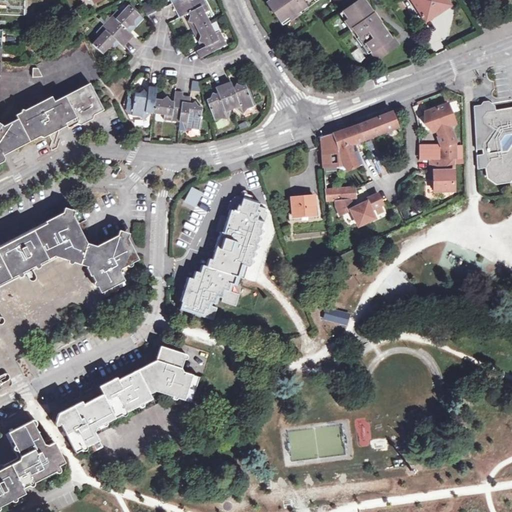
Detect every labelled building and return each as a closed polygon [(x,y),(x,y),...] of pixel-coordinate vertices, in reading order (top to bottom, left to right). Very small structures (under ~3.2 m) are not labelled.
[(209,12),(202,0),(176,0),(172,2),(179,17),(189,12),(191,17),(189,21),(194,24),(200,37),(199,41),(204,43),(206,46),(197,51),(200,57),(225,45),(218,32),(215,33),(205,14),(209,12)] [(272,0),(268,3),(281,22),(288,17),(290,21),(300,14),(299,12),(305,7),(306,9),(315,3),(313,0),(272,0)] [(448,5),(444,0),(412,0),(425,20),(448,5)] [(377,26),(370,15),(360,1),(341,14),(346,21),(342,24),(347,32),(349,31),(355,39),(353,41),(360,50),(363,47),(374,63),(396,47),(390,39),(387,41),(377,26)] [(124,46),(135,35),(130,31),(127,28),(130,26),(135,25),(135,20),(140,14),(130,5),(123,12),(120,10),(99,33),(102,36),(95,44),(105,53),(108,49),(114,48),(114,43),(117,40),(124,46)] [(36,67),(31,67),(31,76),(41,76),(36,67)] [(191,81),(190,90),(197,91),(198,82),(191,81)] [(0,161),(1,161),(2,159),(3,157),(2,156),(1,153),(0,150),(0,146),(10,141),(13,147),(38,135),(41,137),(54,131),(54,126),(58,125),(64,122),(67,127),(77,123),(81,125),(92,119),(91,115),(103,109),(90,82),(53,100),(50,95),(45,97),(24,108),(19,106),(18,111),(14,112),(15,116),(0,122),(0,161)] [(243,112),(247,108),(253,106),(245,85),(242,86),(238,83),(237,87),(233,88),(231,83),(216,89),(218,94),(215,95),(213,94),(211,99),(207,101),(216,121),(223,118),(227,119),(229,111),(237,108),(243,112)] [(165,119),(179,122),(183,122),(188,130),(192,128),(199,130),(203,107),(199,106),(196,101),(194,102),(191,102),(191,97),(184,96),(184,94),(176,92),(173,102),(171,102),(168,99),(163,101),(156,100),(159,89),(151,88),(149,94),(146,93),(144,90),(139,94),(137,94),(134,115),(142,117),(145,122),(151,113),(166,116),(165,119)] [(483,104),(475,105),(476,166),(483,164),(485,175),(494,182),(509,180),(511,176),(511,106),(495,109),(495,105),(488,100),(483,101),(483,104)] [(438,137),(442,148),(457,142),(450,126),(455,124),(448,105),(428,112),(436,131),(438,131),(440,136),(438,137)] [(358,126),(333,134),(348,170),(363,164),(359,154),(354,155),(351,146),(398,127),(393,112),(358,126)] [(348,170),(333,134),(323,137),(323,146),(324,165),(325,179),(340,177),(339,173),(348,170)] [(0,146),(0,150),(1,153),(13,147),(10,141),(0,146)] [(457,142),(442,148),(443,160),(454,160),(457,160),(457,142)] [(443,160),(431,160),(431,172),(434,172),(435,192),(455,192),(454,160),(443,160)] [(327,191),(328,202),(336,201),(351,199),(356,199),(355,188),(327,191)] [(351,199),(336,201),(336,207),(341,216),(351,211),(357,223),(363,225),(376,219),(372,211),(384,205),(379,194),(368,199),(367,202),(355,208),(351,199)] [(315,215),(315,196),(292,198),(293,217),(315,215)] [(196,279),(192,278),(188,276),(179,301),(182,301),(179,308),(211,319),(215,307),(209,305),(211,301),(215,303),(217,295),(221,297),(220,300),(233,305),(238,293),(229,289),(232,281),(236,283),(239,275),(235,273),(238,263),(247,266),(253,263),(252,258),(256,255),(255,250),(259,248),(257,243),(261,240),(260,235),(263,233),(262,228),(264,221),(266,222),(268,214),(266,214),(267,210),(259,208),(260,203),(246,199),(245,200),(242,199),(232,202),(229,210),(232,211),(229,218),(224,216),(218,231),(222,233),(215,251),(216,252),(214,259),(215,259),(213,266),(209,265),(206,273),(199,271),(196,279)] [(0,281),(12,275),(29,265),(39,263),(56,255),(64,258),(90,268),(102,291),(125,280),(121,270),(122,269),(136,263),(136,255),(126,233),(96,247),(85,244),(68,212),(44,223),(45,226),(0,247),(0,281)] [(39,263),(13,276),(16,281),(29,274),(53,262),(51,257),(39,263)] [(215,259),(214,259),(208,257),(206,264),(209,265),(213,266),(215,259)] [(206,273),(209,265),(206,264),(202,263),(199,271),(206,273)] [(243,276),(247,266),(238,263),(235,273),(239,275),(243,276)] [(0,281),(0,288),(16,281),(13,276),(0,281)] [(329,306),(327,315),(349,321),(352,311),(329,306)] [(90,444),(93,450),(99,447),(92,432),(94,427),(150,400),(148,394),(153,391),(189,402),(196,377),(180,372),(178,368),(182,355),(162,348),(157,351),(154,362),(99,390),(101,393),(80,404),(79,401),(56,413),(53,421),(55,424),(57,423),(59,422),(75,452),(90,444)] [(0,503),(22,492),(20,487),(58,468),(57,466),(62,463),(52,442),(47,444),(41,443),(31,425),(33,424),(31,420),(8,432),(19,456),(21,455),(24,460),(9,467),(0,471),(0,503)] [(7,461),(9,467),(24,460),(21,455),(19,456),(8,432),(3,434),(13,454),(12,459),(7,461)] [(386,440),(370,441),(371,450),(387,449),(386,440)] [(0,471),(9,467),(7,461),(0,464),(0,471)]
